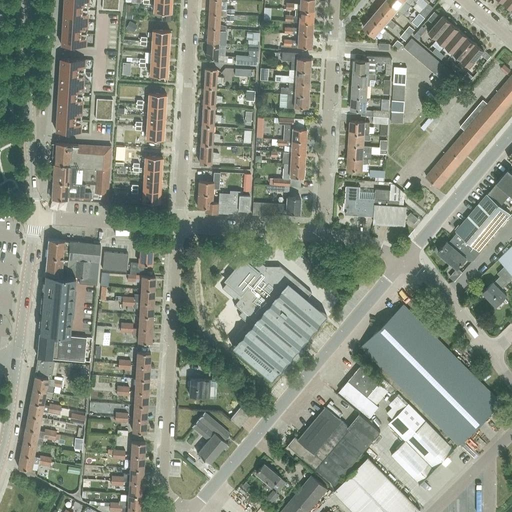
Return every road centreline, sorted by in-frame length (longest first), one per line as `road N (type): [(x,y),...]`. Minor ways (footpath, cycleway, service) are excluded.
road 1 (unclassified): [(191,511),(402,261)]
road 2 (residential): [(186,511),(163,483),(179,227)]
road 3 (residential): [(320,235),(335,0)]
road 4 (residential): [(179,227),(192,0)]
road 5 (unclassified): [(402,261),(511,132)]
road 6 (residential): [(29,128),(48,127),(56,0)]
road 7 (secondary): [(16,362),(34,217)]
road 8 (unclassified): [(179,227),(34,217)]
road 9 (unclassified): [(320,235),(179,227)]
road 10 (secondary): [(29,128),(23,0)]
road 11 (unclassified): [(489,353),(438,288),(402,261)]
